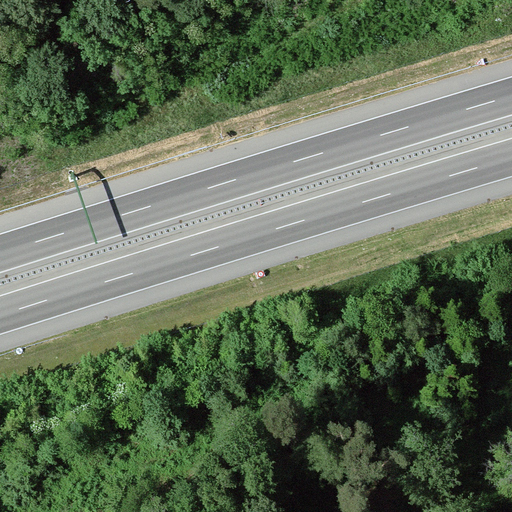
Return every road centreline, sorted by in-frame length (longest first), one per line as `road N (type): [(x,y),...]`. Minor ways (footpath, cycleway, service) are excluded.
road 1 (motorway): [(0,315),(511,157)]
road 2 (motorway): [(511,96),(0,253)]
